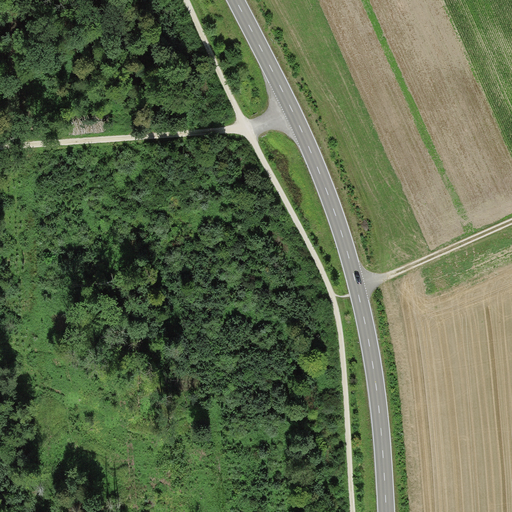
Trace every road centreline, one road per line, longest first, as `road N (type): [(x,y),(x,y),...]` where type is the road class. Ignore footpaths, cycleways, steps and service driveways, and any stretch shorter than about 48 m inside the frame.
road 1 (tertiary): [(386,511),(377,390),(331,199),(236,0)]
road 2 (track): [(246,129),(0,146)]
road 3 (track): [(353,511),(333,298)]
road 4 (track): [(333,298),(246,129)]
road 5 (track): [(357,293),(511,219)]
road 6 (track): [(246,129),(186,0)]
